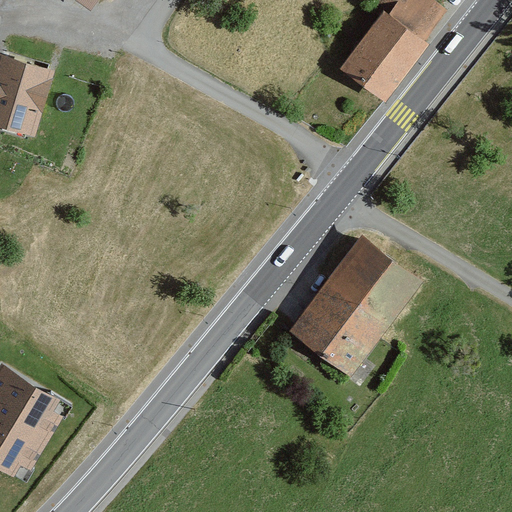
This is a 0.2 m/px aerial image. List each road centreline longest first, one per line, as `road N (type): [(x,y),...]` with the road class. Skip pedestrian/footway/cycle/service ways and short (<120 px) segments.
road 1 (secondary): [(69,511),(341,191)]
road 2 (residential): [(352,178),(130,44),(124,28)]
road 3 (secondary): [(352,178),(496,0)]
road 4 (residential): [(511,302),(376,222),(341,191)]
